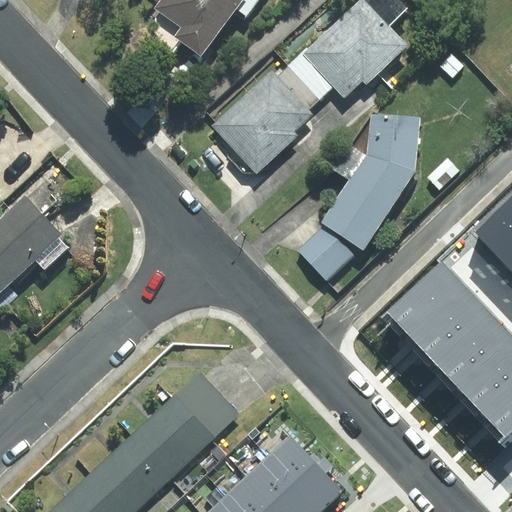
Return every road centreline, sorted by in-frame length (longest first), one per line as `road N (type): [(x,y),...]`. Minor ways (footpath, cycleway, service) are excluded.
road 1 (residential): [(205,243),(459,511)]
road 2 (residential): [(0,25),(205,243)]
road 3 (residential): [(0,435),(205,243)]
